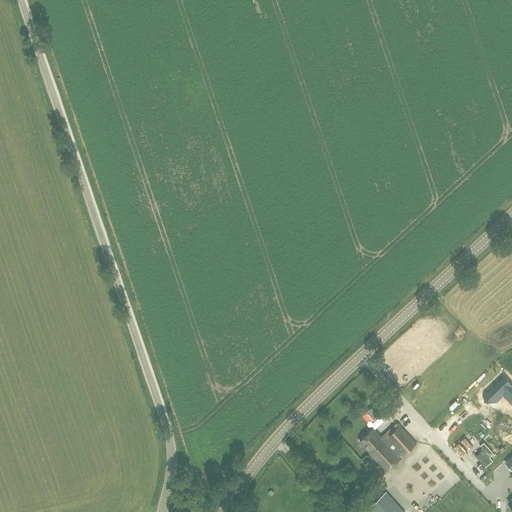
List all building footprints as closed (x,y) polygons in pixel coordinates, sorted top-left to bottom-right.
[(450,375),(456,368),(452,365),(446,371),(450,375)] [(492,401),(499,393),(511,402),(511,400),(511,387),(495,375),(479,398),(482,420),(495,418),(492,401)] [(452,432),(425,400),(414,410),(440,442),(452,432)] [(387,470),(400,457),(373,429),(361,441),(371,452),(370,453),(387,470)] [(493,511),(434,446),(428,452),(433,458),(428,462),(437,472),(431,478),(426,472),(423,474),(434,486),(436,484),(461,511),(493,511)] [(503,498),(511,488),(511,479),(510,478),(506,482),(502,478),(506,473),(481,450),(467,466),(475,473),(503,498)] [(371,511),(404,511),(386,492),(382,496),(383,498),(374,506),(373,504),(368,508),(371,511)]
